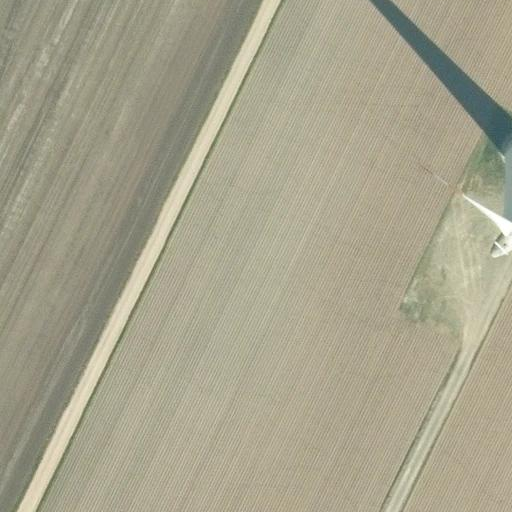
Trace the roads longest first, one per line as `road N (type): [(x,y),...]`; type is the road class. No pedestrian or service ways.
road 1 (track): [(16,511),(265,0)]
road 2 (track): [(390,511),(511,254)]
